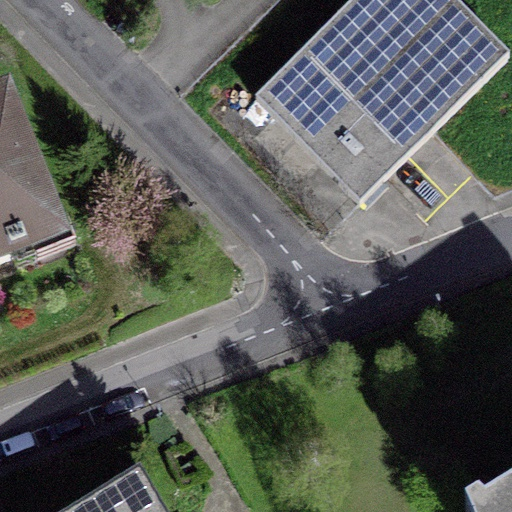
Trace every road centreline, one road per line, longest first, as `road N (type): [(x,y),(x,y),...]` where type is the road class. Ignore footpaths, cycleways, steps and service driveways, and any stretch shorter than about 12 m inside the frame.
road 1 (residential): [(28,0),(329,307)]
road 2 (residential): [(0,441),(329,307)]
road 3 (residential): [(329,307),(511,239)]
